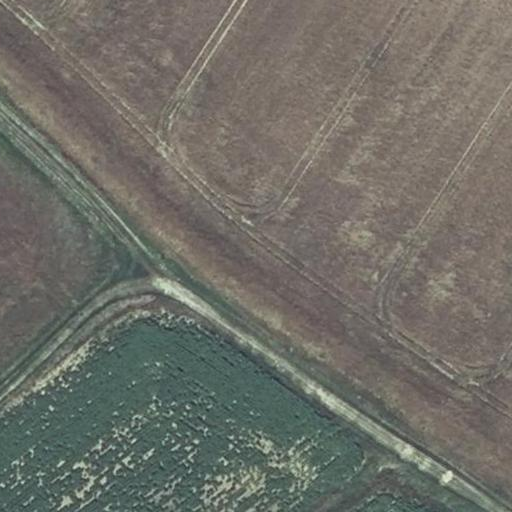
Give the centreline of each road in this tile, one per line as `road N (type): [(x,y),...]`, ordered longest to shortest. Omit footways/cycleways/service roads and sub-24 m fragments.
road 1 (track): [(145,256),(498,511)]
road 2 (track): [(0,124),(145,256)]
road 3 (track): [(145,256),(0,387)]
